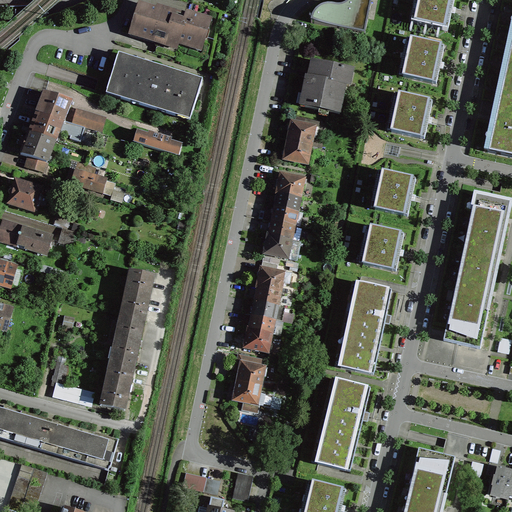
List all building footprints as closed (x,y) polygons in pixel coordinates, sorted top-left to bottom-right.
[(311,22),(365,34),(372,0),(348,0),(348,1),(344,4),(341,5),(338,5),(335,5),(331,5),(329,4),(324,5),(321,7),(319,8),(316,11),(313,15),(312,19),(311,22)] [(454,0),(415,0),(412,21),(448,29),(452,12),(447,11),(448,8),(452,9),(454,0)] [(141,5),(133,30),(143,33),(141,38),(177,49),(179,43),(191,47),(192,42),(202,46),(210,21),(190,14),(186,16),(161,8),(158,10),(141,5)] [(511,157),(511,24),(484,152),(511,157)] [(444,47),(407,39),(399,76),(436,84),(440,67),(436,66),(436,63),(440,64),(444,47)] [(192,117),(203,84),(118,57),(107,91),(192,117)] [(306,77),(300,107),(341,115),(346,86),(350,87),(354,69),(317,62),(313,79),(306,77)] [(64,122),(72,101),(44,92),(36,112),(64,122)] [(432,103),(396,95),(388,131),(424,139),(428,123),(423,122),(424,118),(429,119),(432,103)] [(64,122),(36,112),(29,133),(55,142),(57,142),(64,122)] [(84,112),(79,126),(95,131),(100,117),(84,112)] [(292,123),(288,141),(312,146),(316,128),(292,123)] [(137,144),(176,156),(179,143),(171,141),(172,138),(149,131),(148,134),(141,132),(137,144)] [(55,142),(29,133),(21,154),(30,157),(47,164),(55,142)] [(312,146),(288,141),(284,160),(308,164),(312,146)] [(47,164),(30,157),(26,168),(44,174),(47,164)] [(68,186),(100,194),(105,180),(72,171),(68,186)] [(416,180),(379,172),(371,208),(408,216),(412,200),(407,199),(408,196),(412,197),(416,180)] [(277,194),(278,194),(301,199),(305,179),(281,175),(277,194)] [(41,188),(16,180),(14,188),(12,189),(10,189),(9,191),(9,192),(9,193),(10,195),(11,197),(9,204),(34,212),(37,210),(39,206),(37,203),(39,197),(42,195),(43,191),(41,188)] [(124,196),(113,193),(111,200),(122,203),(124,196)] [(275,208),(298,212),(301,199),(278,194),(275,208)] [(480,349),(511,202),(476,194),(444,341),(480,349)] [(275,208),(272,222),(295,226),(298,212),(275,208)] [(58,212),(54,225),(68,229),(71,216),(58,212)] [(53,236),(3,221),(0,231),(0,240),(19,246),(19,245),(26,247),(25,249),(47,255),(53,236)] [(269,236),(292,241),(295,226),(272,222),(269,236)] [(74,223),(72,230),(78,232),(80,225),(74,223)] [(404,235),(367,227),(359,264),(396,272),(400,255),(395,254),(396,251),(400,251),(404,235)] [(76,233),(63,229),(59,243),(72,247),(76,233)] [(268,235),(264,254),(288,259),(292,241),(269,236),(268,235)] [(17,267),(0,261),(0,285),(11,288),(17,267)] [(278,265),(265,262),(264,269),(277,272),(278,265)] [(259,288),(281,293),(283,283),(289,284),(291,275),(285,274),(285,273),(277,272),(264,269),(261,269),(258,288),(259,288)] [(144,321),(154,275),(131,270),(130,271),(132,272),(130,282),(128,281),(127,282),(129,282),(124,303),(123,303),(123,304),(125,305),(122,315),(120,315),(144,321)] [(392,291),(360,284),(342,368),(374,375),(392,291)] [(259,288),(256,302),(278,306),(281,293),(259,288)] [(256,302),(253,315),(276,320),(282,321),(285,308),(278,306),(256,302)] [(14,310),(0,305),(0,329),(8,331),(14,310)] [(135,366),(144,321),(120,315),(120,316),(122,316),(120,327),(118,327),(118,328),(119,328),(114,349),(113,349),(113,350),(115,350),(113,360),(111,360),(111,361),(135,366)] [(253,315),(250,329),(273,334),(276,320),(253,315)] [(249,329),(245,348),(268,353),(273,334),(250,329),(249,329)] [(511,341),(501,339),(499,352),(509,354),(511,341)] [(59,356),(51,386),(56,387),(57,383),(65,385),(69,369),(64,367),(66,358),(59,356)] [(260,360),(251,357),(249,364),(259,366),(260,360)] [(125,411),(135,366),(111,361),(112,362),(110,372),(108,371),(108,372),(109,373),(104,394),(104,395),(105,395),(103,405),(102,405),(101,406),(125,411)] [(242,363),(239,384),(263,389),(265,368),(259,366),(249,364),(242,363)] [(371,389),(338,381),(318,464),(351,472),(371,389)] [(65,385),(57,383),(56,387),(53,397),(91,407),(95,393),(65,385)] [(263,389),(239,384),(235,403),(272,411),(274,399),(261,396),(263,389)] [(19,412),(0,406),(0,434),(12,438),(19,412)] [(67,426),(19,412),(12,438),(59,452),(67,426)] [(286,423),(284,433),(293,435),(295,425),(286,423)] [(118,441),(67,426),(59,452),(111,468),(118,441)] [(293,435),(284,433),(280,449),(296,453),(300,436),(293,435)] [(442,511),(456,458),(419,449),(403,511),(442,511)] [(501,452),(493,450),(490,463),(498,465),(501,452)] [(483,465),(473,463),(470,475),(480,478),(483,465)] [(496,466),(487,464),(485,473),(493,475),(496,466)] [(31,481),(35,469),(22,465),(18,476),(31,481)] [(511,486),(511,471),(499,468),(496,478),(495,478),(493,485),(494,486),(492,495),(509,499),(510,495),(511,486)] [(35,469),(31,481),(23,502),(37,507),(48,473),(35,469)] [(251,476),(238,473),(233,498),(245,501),(251,476)] [(193,475),(186,474),(183,488),(190,489),(193,475)] [(200,477),(193,475),(190,489),(197,491),(200,477)] [(20,511),(23,502),(31,481),(18,476),(7,509),(17,511),(20,511)] [(207,479),(200,477),(197,491),(204,493),(206,486),(207,479)] [(221,482),(207,479),(206,486),(219,489),(221,482)] [(346,490),(309,481),(301,511),(340,511),(341,510),(337,509),(338,505),(342,507),(346,490)] [(219,489),(206,486),(204,493),(218,496),(219,489)] [(233,511),(223,510),(225,500),(211,497),(208,511),(233,511)]
